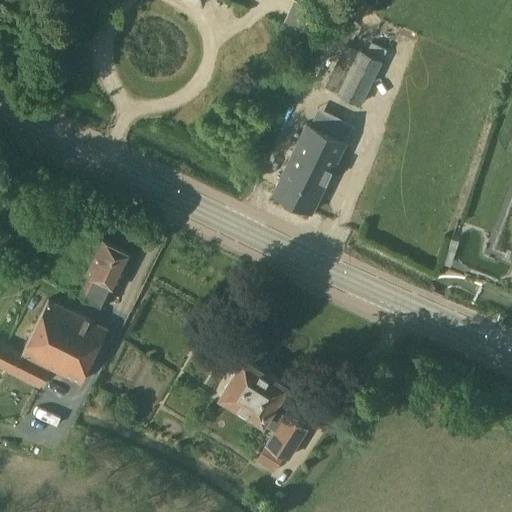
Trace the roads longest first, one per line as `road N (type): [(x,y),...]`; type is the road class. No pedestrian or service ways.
road 1 (tertiary): [(181,201),(511,356)]
road 2 (tertiary): [(181,201),(0,114)]
